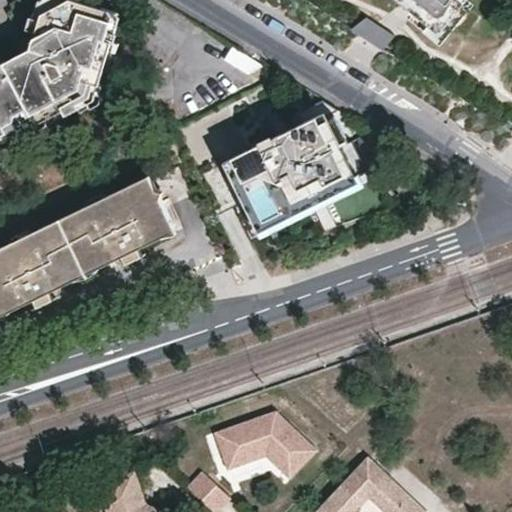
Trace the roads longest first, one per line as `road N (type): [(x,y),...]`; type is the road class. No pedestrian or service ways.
road 1 (residential): [(511,222),(56,375)]
road 2 (residential): [(202,0),(511,192)]
